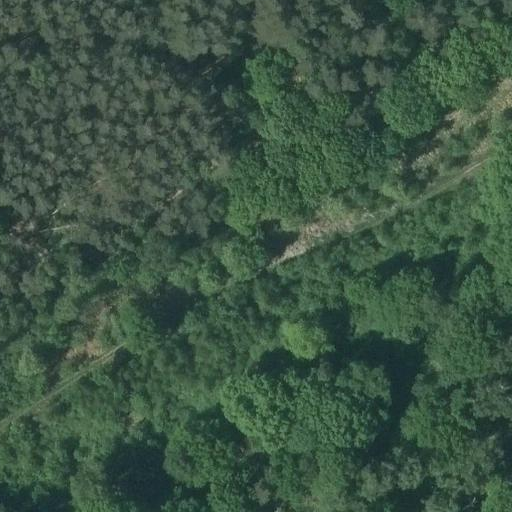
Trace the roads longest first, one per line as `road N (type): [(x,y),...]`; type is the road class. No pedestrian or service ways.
road 1 (track): [(0,430),(86,366),(511,161)]
road 2 (track): [(0,274),(511,12)]
